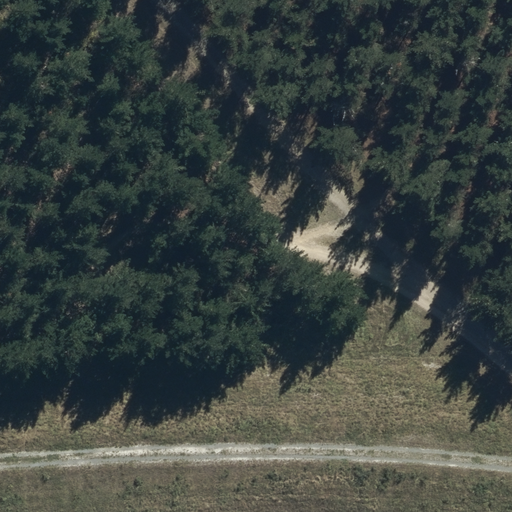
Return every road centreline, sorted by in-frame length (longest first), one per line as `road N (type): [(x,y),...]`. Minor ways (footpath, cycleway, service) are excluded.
road 1 (track): [(0,460),(246,448),(511,464)]
road 2 (track): [(511,364),(344,213),(161,0)]
